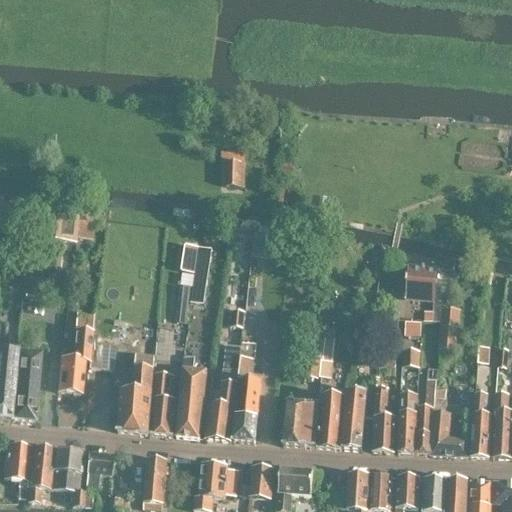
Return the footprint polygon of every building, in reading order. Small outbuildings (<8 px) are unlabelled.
[(241,164),(226,164),(224,188),(240,189),(241,164)] [(10,211),(0,209),(0,233),(7,234),(10,211)] [(52,244),(75,245),(77,218),(30,214),(28,237),(53,239),(52,244)] [(76,242),(92,243),(93,225),(77,225),(76,242)] [(238,253),(252,254),(262,255),(264,236),(241,233),(238,253)] [(265,259),(287,261),(288,245),(267,243),(265,259)] [(185,246),(180,273),(194,275),(198,249),(185,246)] [(194,275),(190,301),(204,304),(212,251),(198,249),(194,275)] [(252,254),(238,253),(237,262),(252,264),(252,254)] [(408,269),(405,300),(433,302),(432,313),(425,313),(424,323),(440,324),(441,311),(450,312),(453,272),(408,269)] [(182,275),(180,287),(190,288),(192,276),(182,275)] [(180,288),(176,324),(185,325),(189,289),(180,288)] [(113,324),(115,305),(107,304),(105,324),(113,324)] [(441,311),(440,324),(438,350),(455,352),(458,312),(450,312),(441,311)] [(244,314),(231,313),(229,330),(243,331),(244,314)] [(113,335),(113,325),(97,324),(97,334),(113,335)] [(405,324),(404,337),(420,338),(421,324),(419,324),(411,324),(405,324)] [(81,396),(83,363),(88,363),(90,348),(91,348),(92,333),(73,331),(71,361),(60,360),(57,394),(81,396)] [(324,342),(324,335),(306,334),(306,339),(303,360),(306,360),(305,377),(318,378),(320,362),(321,362),(321,363),(324,342)] [(321,363),(321,362),(318,378),(327,379),(329,364),(331,364),(334,336),(324,335),(324,342),(321,363)] [(240,350),(241,350),(237,383),(241,383),(233,444),(254,446),(261,394),(261,384),(251,384),(254,362),(256,347),(241,345),(240,350)] [(115,350),(91,348),(90,348),(88,363),(90,363),(89,371),(113,373),(115,350)] [(206,442),(229,444),(238,388),(236,388),(240,350),(225,349),(221,391),(222,392),(220,408),(209,407),(206,442)] [(384,352),(383,369),(395,370),(396,353),(384,352)] [(401,369),(417,369),(417,353),(401,353),(401,369)] [(0,423),(10,425),(16,356),(0,354),(0,423)] [(34,427),(34,426),(39,358),(16,356),(10,425),(34,427)] [(497,369),(506,370),(508,357),(498,356),(497,369)] [(118,434),(147,437),(154,359),(136,358),(133,393),(121,392),(118,434)] [(175,439),(199,442),(207,375),(193,373),(194,360),(183,359),(175,439)] [(414,457),(430,458),(433,416),(435,392),(436,372),(428,371),(424,410),(417,410),(414,457)] [(149,437),(172,439),(176,403),(169,402),(172,378),(154,377),(149,437)] [(373,421),(373,419),(374,419),(376,390),(376,379),(371,379),(370,390),(366,390),(365,395),(346,394),(340,452),(360,454),(364,421),(373,421)] [(392,455),(394,419),(385,419),(387,391),(376,390),(374,419),(373,454),(392,455)] [(431,458),(467,459),(468,442),(448,441),(449,416),(444,416),(445,403),(444,403),(445,397),(438,396),(438,392),(435,392),(433,416),(431,458)] [(315,450),(340,452),(346,394),(340,393),(339,399),(320,397),(319,407),(318,407),(317,417),(318,417),(315,450)] [(400,397),(398,456),(414,457),(416,397),(400,397)] [(471,459),(489,460),(491,418),(486,418),(487,398),(478,397),(474,397),(471,459)] [(492,460),(511,461),(511,457),(511,415),(507,415),(507,397),(495,397),(492,460)] [(282,448),(314,450),(316,430),(315,430),(317,407),(287,405),(282,448)] [(29,450),(6,449),(3,482),(18,483),(17,501),(25,501),(29,450)] [(81,454),(32,450),(28,490),(27,505),(38,506),(40,492),(71,493),(70,509),(82,510),(83,494),(78,494),(81,454)] [(87,455),(84,489),(97,490),(99,477),(110,479),(112,457),(87,455)] [(151,511),(161,511),(165,463),(147,461),(145,483),(141,483),(140,494),(144,495),(143,511),(151,511)] [(193,511),(211,511),(212,501),(224,502),(225,498),(235,498),(237,472),(227,471),(227,468),(201,466),(198,499),(195,498),(193,511)] [(252,469),(252,470),(249,499),(270,501),(271,489),(272,471),(252,469)] [(312,474),(279,471),(278,490),(271,489),(270,501),(277,501),(275,511),(289,511),(291,497),(310,499),(312,474)] [(366,511),(369,477),(349,476),(347,510),(358,511),(357,511),(366,511)] [(391,479),(371,477),(368,511),(389,511),(390,509),(392,509),(392,497),(390,497),(391,479)] [(417,511),(419,482),(419,481),(397,479),(396,510),(395,509),(394,511),(403,511),(404,511),(417,511)] [(444,511),(446,483),(423,482),(421,511),(444,511)] [(447,483),(445,511),(464,511),(466,484),(447,482),(447,483)] [(488,511),(490,484),(470,484),(468,511),(488,511)] [(511,511),(511,485),(494,484),(493,506),(504,507),(503,511),(511,511)] [(113,499),(112,510),(122,510),(123,500),(113,499)]
